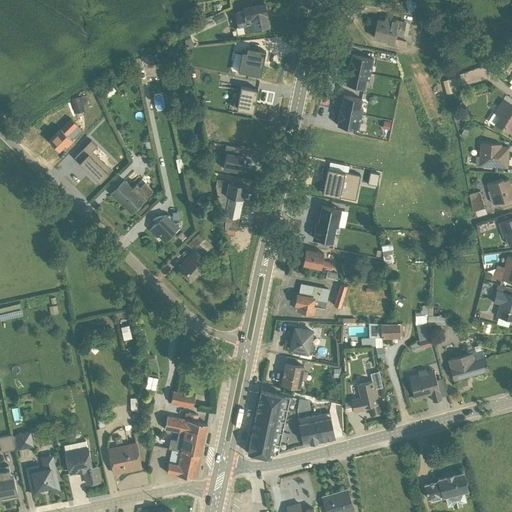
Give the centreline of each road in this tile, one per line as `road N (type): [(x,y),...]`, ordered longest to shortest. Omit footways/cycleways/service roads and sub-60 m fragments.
road 1 (residential): [(228,466),(287,462),(511,400)]
road 2 (tertiary): [(200,329),(0,131)]
road 3 (primary): [(272,225),(319,0)]
road 4 (residential): [(67,511),(183,488),(210,491)]
road 5 (primary): [(252,351),(272,225)]
